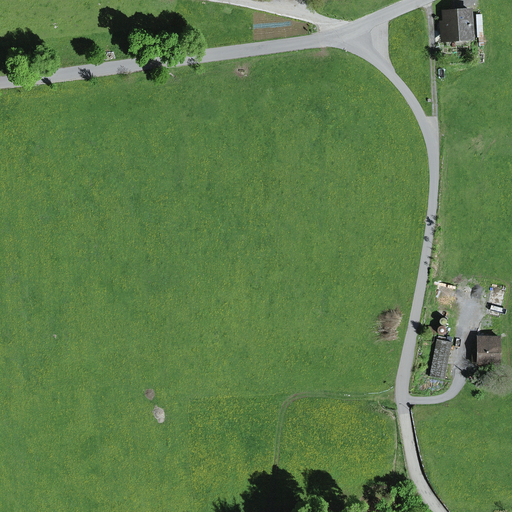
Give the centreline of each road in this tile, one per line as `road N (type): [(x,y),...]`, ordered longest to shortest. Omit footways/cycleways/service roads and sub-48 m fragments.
road 1 (unclassified): [(439,511),(417,477),(400,400),(435,194),(433,140),(358,27)]
road 2 (unclassified): [(0,84),(279,46),(358,27)]
road 3 (track): [(433,140),(426,0)]
